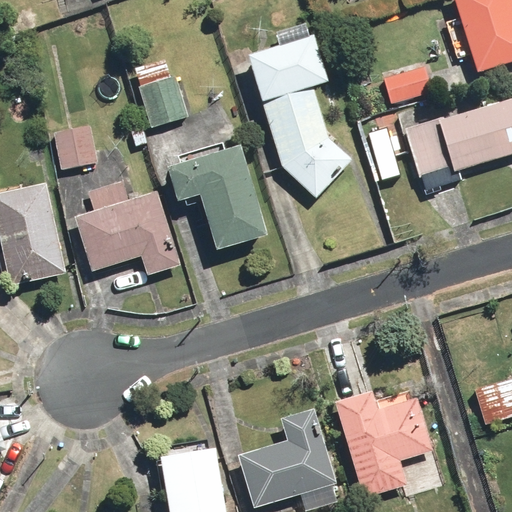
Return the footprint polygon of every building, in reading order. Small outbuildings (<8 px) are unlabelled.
[(503,0),(444,0),(472,78),(511,63),(511,23),(511,24),(503,0)] [(237,46),(224,50),(234,77),(242,74),(276,171),(311,202),(348,161),(323,139),(307,92),(320,88),(305,44),(255,61),(250,48),(239,51),(237,46)] [(137,92),(134,93),(146,133),(186,121),(173,80),(168,82),(162,63),(131,72),(137,92)] [(430,94),(421,68),(378,83),(387,109),(430,94)] [(400,134),(413,183),(447,174),(448,177),(511,158),(511,103),(427,126),(424,114),(402,120),(405,132),(400,134)] [(383,122),(360,129),(366,149),(389,142),(383,122)] [(90,128),(50,135),(57,171),(97,163),(90,128)] [(232,148),(158,171),(170,211),(190,205),(205,256),(260,239),(232,148)] [(92,216),(69,223),(86,278),(137,262),(142,279),(175,269),(171,257),(162,260),(158,249),(167,246),(152,195),(126,203),(120,184),(86,195),(92,216)] [(0,273),(4,291),(61,277),(40,188),(0,197),(0,273)] [(511,381),(510,377),(469,394),(484,430),(511,418),(511,381)] [(366,400),(328,409),(359,504),(402,490),(394,466),(418,457),(413,443),(424,439),(413,407),(393,414),(391,408),(371,415),(366,400)] [(283,445),(232,461),(247,511),(255,511),(296,499),(300,511),(312,511),(331,506),(326,488),(334,486),(322,445),(310,449),(306,433),(313,431),(307,413),(276,422),(283,445)] [(159,511),(238,511),(234,489),(221,491),(217,472),(210,473),(206,451),(150,462),(159,511)]
